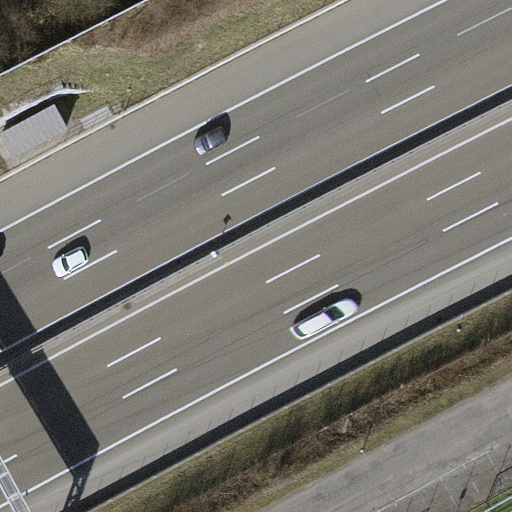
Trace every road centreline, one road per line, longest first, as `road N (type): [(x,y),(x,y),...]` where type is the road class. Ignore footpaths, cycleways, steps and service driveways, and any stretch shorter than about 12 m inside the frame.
road 1 (motorway): [(0,448),(511,180)]
road 2 (motorway): [(511,28),(0,293)]
